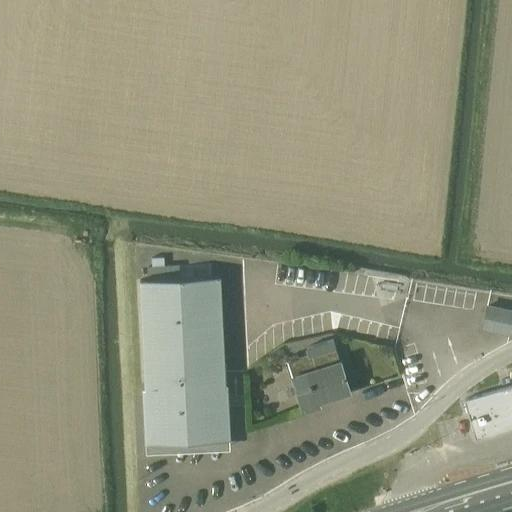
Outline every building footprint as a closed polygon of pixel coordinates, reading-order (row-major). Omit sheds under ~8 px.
[(218,279),(179,281),(179,269),(147,270),(148,283),(138,284),(148,447),(227,443),(218,279)] [(414,302),(448,303),(448,282),(415,281),(414,302)] [(511,326),(511,310),(486,304),(481,330),(510,336),(511,326)] [(288,362),(293,376),(302,407),(350,392),(340,362),(333,340),(305,348),(308,356),(288,362)] [(511,386),(464,400),(476,439),(511,428),(511,386)]
